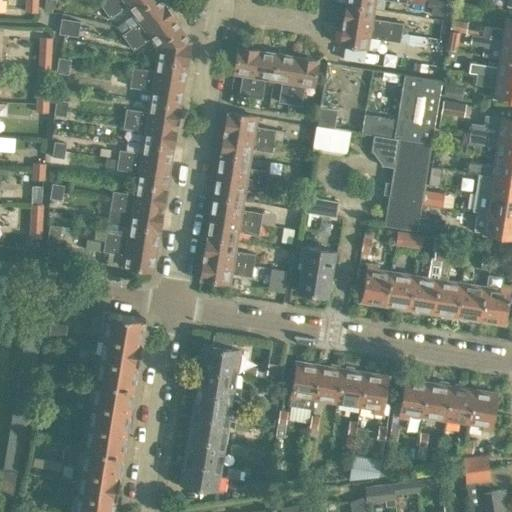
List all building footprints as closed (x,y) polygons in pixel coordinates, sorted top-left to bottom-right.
[(36,12),(36,0),(25,0),(25,11),(36,12)] [(100,0),(98,2),(103,10),(117,0),(100,0)] [(117,0),(103,10),(109,18),(127,5),(133,13),(151,0),(117,0)] [(151,0),(133,13),(139,22),(121,35),(127,42),(169,12),(160,0),(151,0)] [(442,0),(428,0),(427,6),(432,7),(443,9),(444,0),(442,0)] [(373,8),(346,4),(343,24),(400,33),(402,23),(372,18),(373,8)] [(181,28),(169,12),(127,42),(132,50),(150,38),(156,46),(181,28)] [(58,34),(77,37),(79,22),(60,19),(58,34)] [(484,25),(482,35),(511,39),(511,20),(506,19),(505,29),(484,25)] [(450,30),(465,33),(467,23),(451,20),(450,30)] [(400,33),(343,24),(339,43),(367,48),(369,37),(399,42),(400,33)] [(158,49),(156,61),(185,65),(190,39),(188,39),(181,28),(156,46),(158,49)] [(48,70),(51,38),(47,38),(48,30),(40,29),(38,69),(48,70)] [(456,47),(459,32),(450,31),(447,45),(456,47)] [(415,45),(416,36),(401,33),(399,42),(415,45)] [(500,57),(511,59),(511,39),(482,35),(480,45),(488,47),(486,57),(500,59),(500,57)] [(249,95),(257,50),(238,47),(234,72),(242,74),(239,94),(249,95)] [(276,53),(257,50),(249,95),(261,97),(265,78),(272,79),(276,53)] [(276,53),(272,79),(282,80),(278,101),(289,103),(297,57),(276,53)] [(70,58),(58,56),(57,64),(68,65),(70,58)] [(297,57),(289,103),(301,105),(304,84),(313,85),(317,60),(297,57)] [(511,59),(500,57),(500,59),(498,66),(470,61),(468,71),(477,72),(511,78),(511,59)] [(156,61),(154,70),(132,67),(131,76),(182,84),(185,65),(156,61)] [(68,65),(57,64),(56,71),(67,73),(68,65)] [(511,78),(477,72),(475,82),(495,85),(493,96),(511,98),(511,78)] [(404,73),(396,120),(363,114),(361,131),(373,133),(397,137),(430,143),(440,79),(404,73)] [(182,84),(131,76),(130,86),(151,90),(149,101),(179,106),(182,84)] [(460,98),(462,87),(444,84),(442,95),(460,98)] [(47,94),(36,94),(35,111),(46,111),(47,94)] [(462,116),(465,104),(442,99),(440,111),(462,116)] [(67,102),(55,100),(54,108),(66,109),(67,102)] [(149,101),(148,112),(125,108),(124,118),(176,126),(179,106),(149,101)] [(336,110),(319,107),(316,124),(334,127),(336,110)] [(54,108),(53,115),(64,117),(66,109),(54,108)] [(275,129),(254,126),(256,116),(227,111),(223,133),(273,141),(275,129)] [(176,126),(124,118),(123,128),(145,131),(143,142),(173,146),(176,126)] [(471,123),(469,132),(511,138),(511,119),(501,118),(500,127),(471,123)] [(334,127),(316,124),(312,150),(344,156),(348,131),(347,130),(348,129),(334,127)] [(511,138),(469,132),(468,143),(496,148),(495,156),(511,158),(511,138)] [(273,141),(223,133),(220,154),(249,158),(251,149),(271,152),(273,141)] [(423,190),(430,143),(397,137),(373,133),(370,150),(382,165),(392,167),(383,225),(416,230),(416,229),(418,217),(421,203),(423,190)] [(65,144),(53,142),(52,149),(64,151),(65,144)] [(143,142),(141,153),(119,149),(119,151),(117,159),(169,167),(173,146),(143,142)] [(100,148),(99,155),(109,156),(110,149),(100,148)] [(64,151),(52,149),(51,156),(63,158),(64,151)] [(220,154),(217,175),(266,183),(268,171),(248,168),(249,158),(220,154)] [(511,158),(495,156),(494,165),(468,162),(467,169),(463,168),(462,170),(478,173),(511,177),(511,158)] [(169,167),(117,159),(116,168),(138,172),(136,183),(166,187),(169,167)] [(33,163),(32,186),(40,186),(40,180),(43,180),(44,163),(33,163)] [(429,173),(428,184),(439,186),(441,175),(429,173)] [(511,177),(478,173),(475,192),(511,197),(511,177)] [(266,183),(217,175),(213,195),(242,200),(244,190),(264,193),(266,183)] [(66,186),(52,183),(50,191),(65,193),(66,186)] [(166,187),(136,183),(134,193),(112,190),(110,200),(163,209),(166,187)] [(447,194),(423,190),(421,203),(445,207),(447,194)] [(50,191),(49,198),(63,201),(65,193),(50,191)] [(511,197),(475,192),(472,210),(476,211),(511,216),(511,197)] [(213,195),(210,216),(239,220),(260,223),(261,212),(241,208),(242,200),(213,195)] [(303,212),(317,215),(335,217),(337,202),(306,197),(303,212)] [(163,209),(110,200),(109,209),(131,212),(129,224),(159,229),(163,209)] [(40,237),(41,231),(43,205),(31,204),(29,237),(40,237)] [(511,216),(476,211),(473,231),(483,232),(483,233),(511,236),(511,216)] [(49,225),(47,240),(59,242),(63,217),(54,215),(52,225),(49,225)] [(268,225),(260,223),(239,220),(210,216),(207,236),(236,241),(237,231),(266,234),(268,225)] [(443,221),(418,217),(416,229),(441,233),(443,221)] [(105,232),(104,242),(156,250),(159,229),(129,224),(127,235),(105,232)] [(421,235),(397,231),(395,245),(419,249),(421,235)] [(236,241),(207,236),(204,257),(253,265),(255,254),(234,251),(236,241)] [(371,239),(363,237),(361,249),(368,251),(371,239)] [(59,242),(47,240),(45,253),(57,255),(59,242)] [(156,250),(104,242),(102,251),(124,254),(122,266),(153,271),(156,250)] [(332,251),(301,246),(299,258),(302,260),(297,291),(325,296),(332,251)] [(440,261),(442,250),(434,249),(432,260),(440,261)] [(442,250),(440,261),(448,262),(450,252),(442,250)] [(488,258),(481,256),(479,268),(486,270),(488,258)] [(253,265),(204,257),(200,278),(229,283),(231,272),(251,276),(253,265)] [(385,305),(390,271),(376,269),(377,264),(367,262),(360,301),(385,305)] [(288,269),(271,267),(267,290),(285,292),(288,269)] [(404,310),(408,309),(414,275),(390,271),(385,305),(395,307),(397,309),(404,310)] [(486,286),(485,286),(479,320),(504,324),(510,286),(502,284),(503,277),(488,274),(486,286)] [(419,312),(421,311),(432,312),(437,279),(414,275),(408,309),(410,309),(412,311),(419,312)] [(451,318),(453,316),(456,316),(461,282),(437,279),(432,312),(442,314),(443,317),(451,318)] [(466,320),(468,318),(479,320),(485,286),(461,282),(456,316),(457,316),(459,319),(466,320)] [(107,312),(103,336),(141,342),(144,318),(107,312)] [(27,332),(40,334),(42,324),(41,324),(29,322),(27,332)] [(50,322),(49,336),(61,338),(63,324),(50,322)] [(26,334),(25,342),(37,345),(39,336),(40,336),(40,335),(40,334),(27,332),(27,334),(26,334)] [(142,349),(140,343),(141,342),(103,336),(96,380),(133,386),(137,362),(141,357),(142,349)] [(25,342),(23,353),(35,355),(37,345),(25,342)] [(200,355),(202,357),(200,368),(234,373),(238,350),(204,344),(203,346),(201,348),(200,355)] [(23,353),(21,361),(22,361),(22,364),(35,366),(35,363),(34,363),(35,355),(23,353)] [(313,399),(318,365),(295,361),(289,400),(299,401),(300,397),(313,399)] [(22,364),(20,374),(33,376),(35,366),(22,364)] [(245,364),(244,372),(255,374),(256,366),(245,364)] [(329,366),(318,365),(313,399),(336,402),(341,369),(339,368),(338,366),(331,364),(329,366)] [(344,369),(341,369),(336,402),(359,406),(364,372),(355,371),(353,368),(346,367),(344,369)] [(234,373),(200,368),(200,371),(197,372),(196,379),(198,381),(196,392),(230,397),(238,399),(238,398),(240,389),(232,388),(234,373)] [(364,372),(359,406),(373,408),(372,413),(382,414),(388,376),(364,372)] [(20,374),(18,385),(31,387),(33,376),(20,374)] [(422,415),(427,382),(404,378),(398,416),(408,418),(409,413),(422,415)] [(131,416),(129,410),(133,386),(96,380),(85,447),(122,453),(126,429),(130,424),(131,416)] [(438,384),(427,382),(422,415),(445,419),(450,386),(448,386),(447,383),(440,382),(438,384)] [(450,386),(445,419),(468,423),(473,389),(463,388),(462,385),(454,384),(452,386),(450,386)] [(17,386),(16,395),(28,397),(30,390),(31,390),(31,387),(18,385),(18,386),(17,386)] [(240,389),(238,398),(251,400),(253,391),(240,389)] [(497,393),(473,389),(468,423),(482,425),(481,429),(491,431),(497,393)] [(230,397),(196,392),(196,393),(193,395),(192,402),(194,404),(192,415),(227,420),(235,422),(236,413),(228,412),(230,397)] [(16,395),(14,405),(27,407),(28,397),(16,395)] [(14,405),(13,413),(14,413),(13,416),(26,418),(26,416),(25,416),(27,407),(14,405)] [(287,412),(279,411),(276,434),(284,436),(287,412)] [(235,422),(247,423),(249,415),(236,413),(235,422)] [(187,433),(189,435),(189,438),(223,444),(227,420),(192,415),(191,425),(188,426),(187,433)] [(318,416),(310,415),(309,427),(316,428),(318,416)] [(13,416),(11,426),(24,429),(26,418),(13,416)] [(247,423),(235,422),(234,430),(246,432),(247,423)] [(349,422),(347,433),(355,434),(357,423),(349,422)] [(11,426),(10,437),(22,439),(24,429),(11,426)] [(386,427),(378,426),(376,437),(384,439),(386,427)] [(398,429),(392,428),(390,428),(388,439),(396,441),(398,429)] [(420,432),(418,444),(426,445),(428,433),(420,432)] [(355,434),(347,433),(345,453),(353,454),(355,434)] [(8,439),(7,447),(20,449),(21,443),(22,439),(10,437),(9,439),(8,439)] [(183,457),(185,459),(185,462),(219,467),(223,444),(189,438),(187,448),(184,449),(183,457)] [(464,451),(466,439),(458,438),(456,449),(464,451)] [(474,440),(466,439),(464,451),(472,452),(474,440)] [(244,447),(231,445),(230,453),(242,455),(244,447)] [(7,447),(5,458),(18,460),(20,449),(7,447)] [(120,482),(118,478),(122,453),(85,447),(77,492),(115,498),(115,497),(119,491),(120,482)] [(465,470),(489,467),(487,454),(463,457),(464,469),(465,470)] [(378,477),(379,456),(349,455),(348,475),(378,477)] [(463,457),(451,459),(453,470),(464,469),(463,457)] [(2,466),(2,468),(16,470),(18,460),(5,458),(4,466),(2,466)] [(34,458),(32,466),(59,471),(60,463),(34,458)] [(179,479),(182,481),(181,484),(215,490),(219,467),(185,462),(183,470),(181,471),(179,479)] [(491,480),(489,467),(465,470),(469,506),(481,504),(479,493),(488,491),(486,481),(491,480)] [(16,470),(2,468),(0,480),(0,493),(12,495),(16,471),(15,471),(16,470)] [(227,468),(226,476),(239,478),(240,470),(227,468)] [(415,482),(417,492),(427,491),(426,481),(415,482)] [(405,483),(406,493),(417,492),(415,482),(405,483)] [(392,494),(391,484),(382,485),(385,507),(393,505),(392,494)] [(505,511),(502,490),(488,491),(479,493),(481,504),(481,511),(505,511)] [(112,511),(115,498),(77,492),(73,511),(112,511)] [(393,505),(394,511),(403,511),(400,493),(392,494),(393,505)] [(368,511),(367,504),(366,496),(365,496),(349,503),(350,511),(368,511)] [(308,511),(326,511),(325,501),(318,502),(307,509),(308,511)]
